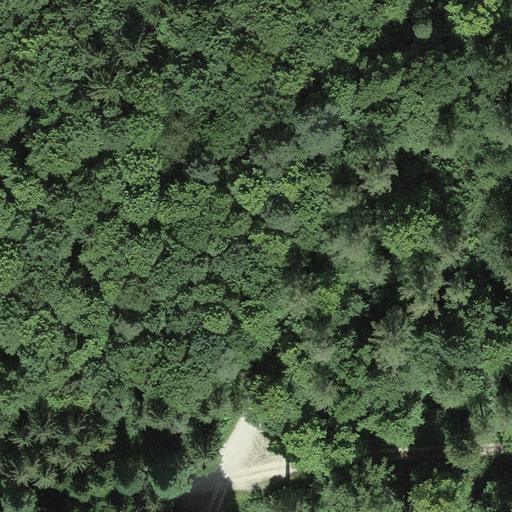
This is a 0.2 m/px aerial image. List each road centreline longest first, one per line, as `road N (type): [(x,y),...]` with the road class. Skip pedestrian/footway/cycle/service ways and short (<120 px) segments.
road 1 (track): [(235,472),(356,111),(408,0)]
road 2 (track): [(511,448),(390,452),(235,472)]
